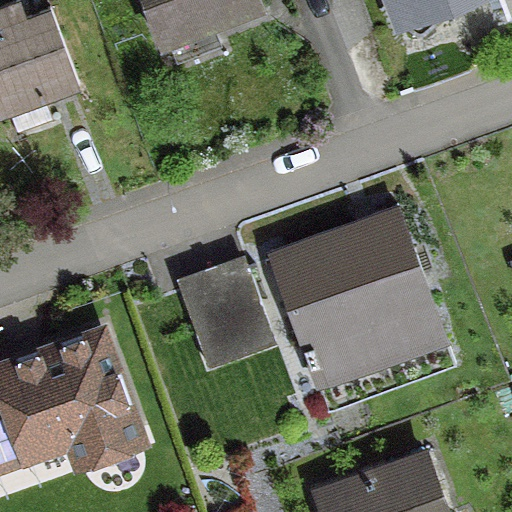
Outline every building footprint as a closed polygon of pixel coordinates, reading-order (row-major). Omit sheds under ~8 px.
[(0,106),(3,106),(14,135),(49,122),(39,92),(74,79),(47,7),(21,17),(15,0),(0,5),(0,106)] [(140,0),(157,42),(258,4),(256,0),(140,0)] [(389,0),(395,13),(428,1),(432,9),(456,0),(389,0)] [(395,210),(266,257),(324,410),(452,363),(395,210)] [(243,265),(177,289),(205,366),(271,342),(243,265)] [(154,450),(112,324),(0,360),(0,475),(74,451),(82,473),(154,450)] [(443,511),(422,454),(314,494),(320,511),(443,511)]
